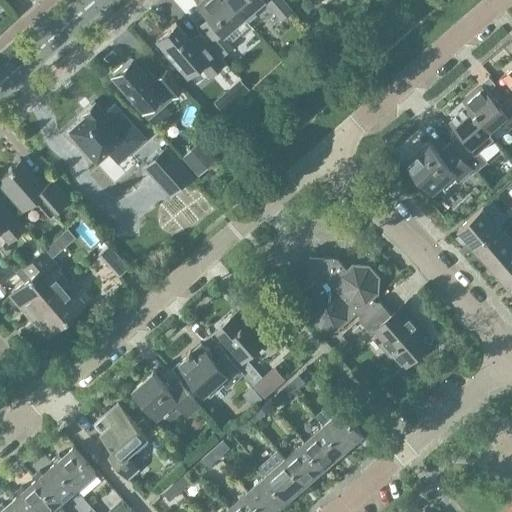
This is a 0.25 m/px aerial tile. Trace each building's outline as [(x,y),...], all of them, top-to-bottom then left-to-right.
[(228,0),(200,0),(197,4),(214,24),(202,34),(220,57),(233,46),(230,42),(250,25),(242,16),(228,0)] [(228,0),(242,16),(261,0),(263,0),(273,11),(281,20),(293,9),(285,1),(284,0),(228,0)] [(316,12),(306,20),(316,31),(326,23),(316,12)] [(220,57),(202,34),(200,33),(191,41),(176,22),(156,40),(186,76),(197,67),(207,77),(225,62),(220,57)] [(116,74),(113,77),(133,100),(148,118),(181,89),(166,71),(156,80),(157,81),(153,84),(132,60),(124,67),(122,65),(114,72),(116,74)] [(484,86),(465,103),(470,107),(492,133),(493,132),(503,124),(509,130),(511,127),(511,99),(502,107),(484,86)] [(224,92),(213,102),(222,112),(233,103),(224,92)] [(81,113),(64,128),(93,161),(105,150),(115,161),(143,136),(108,97),(98,106),(91,99),(78,110),(81,113)] [(462,135),(452,144),(474,170),(486,160),(479,152),(497,136),(493,132),(492,133),(470,107),(452,123),(462,135)] [(182,157),(198,176),(216,160),(200,141),(182,157)] [(474,170),(452,144),(441,153),(431,141),(407,162),(435,193),(455,175),(461,181),(474,170)] [(166,147),(146,164),(172,193),(191,176),(166,147)] [(34,199),(49,217),(69,199),(51,178),(43,185),(20,159),(0,176),(0,184),(22,210),(34,199)] [(0,234),(7,243),(23,229),(2,205),(0,205),(0,234)] [(458,229),(475,249),(501,226),(484,207),(458,229)] [(475,249),(492,268),(511,250),(511,238),(501,226),(475,249)] [(59,237),(45,249),(54,258),(64,249),(60,245),(64,242),(59,237)] [(97,255),(117,278),(128,268),(108,245),(97,255)] [(10,294),(29,315),(65,283),(47,263),(51,260),(42,250),(21,269),(29,278),(10,294)] [(511,250),(492,268),(509,286),(511,283),(511,250)] [(355,316),(357,314),(374,300),(379,296),(380,277),(368,264),(354,264),(347,269),(338,259),(325,258),(325,262),(317,261),(314,263),(355,316)] [(8,260),(0,266),(0,282),(1,284),(17,270),(8,260)] [(338,331),(355,316),(314,263),(312,265),(312,273),(308,273),(307,285),(317,296),(311,301),(310,318),(320,330),(338,331)] [(65,283),(29,315),(47,336),(83,305),(89,300),(81,291),(76,295),(65,283)] [(374,300),(357,314),(360,317),(360,322),(372,335),(376,331),(393,350),(389,354),(403,370),(430,346),(421,336),(427,331),(412,314),(410,314),(408,315),(400,306),(391,314),(382,303),(377,303),(374,300)] [(219,330),(245,361),(263,345),(272,355),(286,343),(263,317),(255,325),(242,310),(219,330)] [(180,364),(206,395),(223,380),(229,388),(244,374),(243,372),(231,359),(224,351),(215,359),(202,344),(180,364)] [(238,352),(231,359),(243,372),(250,366),(252,365),(247,359),(245,361),(238,352)] [(135,391),(159,418),(176,403),(189,418),(203,405),(181,381),(171,389),(156,372),(135,391)] [(299,374),(288,384),(294,392),(305,382),(299,374)] [(275,388),(265,376),(254,386),(264,397),(275,388)] [(294,392),(288,384),(276,394),(283,401),(294,392)] [(149,438),(119,403),(96,424),(114,446),(106,453),(129,479),(140,470),(128,457),(149,438)] [(259,405),(248,415),(255,422),(266,412),(259,405)] [(342,408),(323,425),(345,450),(357,440),(360,443),(367,437),(342,408)] [(255,422),(248,415),(237,425),(239,427),(243,432),(255,422)] [(323,425),(305,441),(326,466),(338,456),(341,460),(348,454),(345,450),(323,425)] [(224,440),(212,450),(219,457),(230,447),(224,440)] [(305,441),(286,458),(308,482),(319,472),(323,477),(330,470),(326,466),(305,441)] [(51,462),(54,465),(76,491),(97,472),(75,447),(62,459),(59,455),(51,462)] [(259,466),(267,474),(289,499),(300,489),(304,493),(311,486),(308,482),(286,458),(278,449),(259,466)] [(219,457),(212,450),(201,459),(208,467),(219,457)] [(33,478),(35,481),(57,507),(76,491),(54,465),(43,475),(40,471),(33,478)] [(186,473),(175,482),(181,490),(193,480),(186,473)] [(267,474),(248,490),(267,511),(273,511),(281,505),(285,509),(292,503),(289,499),(267,474)] [(13,494),(17,498),(28,511),(62,511),(57,507),(35,481),(24,491),(21,488),(13,494)] [(181,490),(175,482),(163,492),(170,500),(181,490)] [(267,511),(248,490),(230,507),(234,511),(267,511)] [(0,505),(0,511),(28,511),(17,498),(5,508),(2,504),(0,505)]
